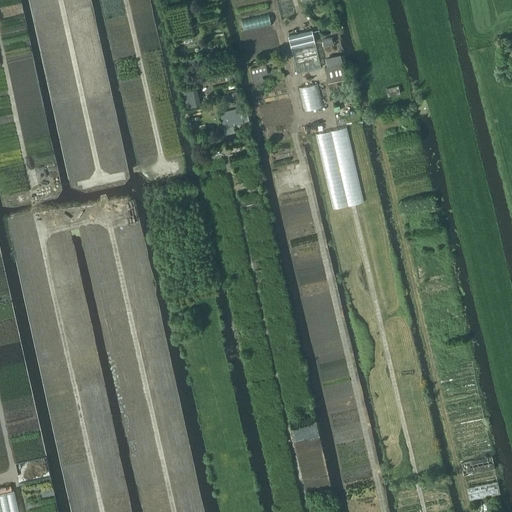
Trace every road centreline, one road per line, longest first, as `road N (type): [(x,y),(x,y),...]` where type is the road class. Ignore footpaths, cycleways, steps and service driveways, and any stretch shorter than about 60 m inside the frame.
road 1 (track): [(423,511),(335,128),(300,116),(271,0)]
road 2 (track): [(229,158),(193,0)]
